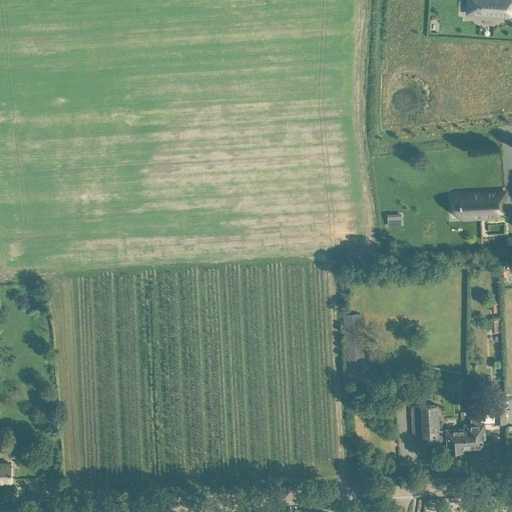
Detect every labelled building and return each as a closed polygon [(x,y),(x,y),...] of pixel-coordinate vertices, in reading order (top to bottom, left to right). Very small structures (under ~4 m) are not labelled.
[(511,0),(467,0),(468,4),(473,4),(472,13),(481,13),(507,15),(511,15),(511,0)] [(460,203),(458,203),(459,207),(460,207),(460,216),(479,215),(480,217),(507,216),(506,205),(504,205),(504,202),(506,202),(506,194),(477,195),(477,193),(460,194),(459,194),(460,203)] [(360,313),(343,314),(348,381),(365,380),(360,313)] [(504,400),(494,400),(494,410),(494,422),(494,423),(505,423),(504,400)] [(411,405),(413,437),(419,436),(419,441),(442,440),(442,429),(441,418),(438,418),(438,403),(411,405)] [(485,434),(484,424),(484,422),(479,423),(479,418),(471,419),(471,423),(464,423),(464,428),(442,429),(442,440),(447,439),(447,452),(462,451),(461,448),(482,447),(482,435),(485,434)] [(3,456),(14,456),(14,446),(3,446),(3,456)] [(0,481),(11,481),(10,463),(0,463),(0,481)] [(364,501),(363,509),(376,511),(377,503),(364,501)]
